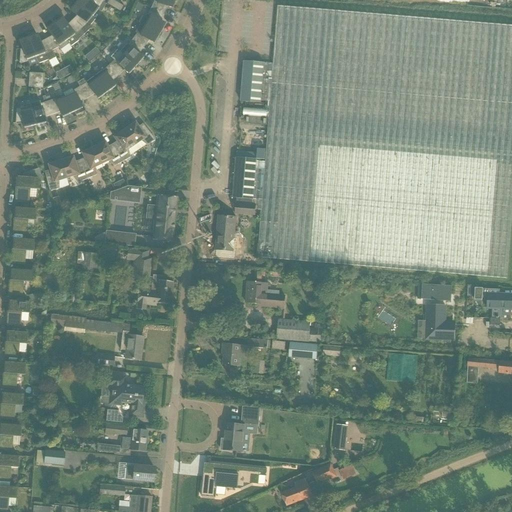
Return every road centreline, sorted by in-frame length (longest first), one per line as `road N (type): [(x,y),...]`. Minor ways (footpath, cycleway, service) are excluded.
road 1 (residential): [(163,511),(200,110),(196,92),(169,63)]
road 2 (residential): [(4,159),(86,132),(144,92),(169,63)]
road 3 (track): [(348,511),(511,445)]
road 4 (residential): [(4,159),(11,28)]
